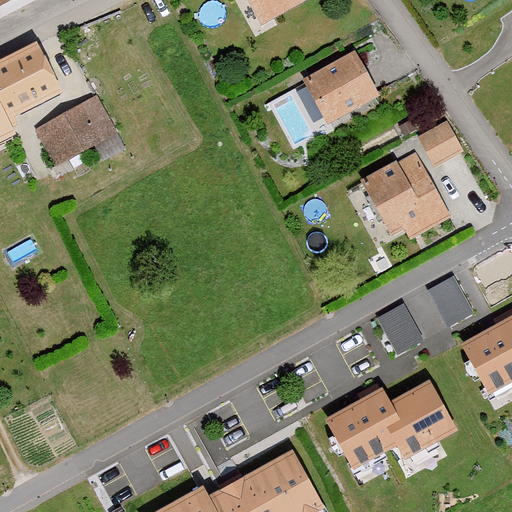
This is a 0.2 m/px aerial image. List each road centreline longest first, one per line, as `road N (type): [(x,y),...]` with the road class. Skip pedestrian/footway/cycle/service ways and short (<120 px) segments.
road 1 (residential): [(0,511),(511,228)]
road 2 (residential): [(381,0),(511,188)]
